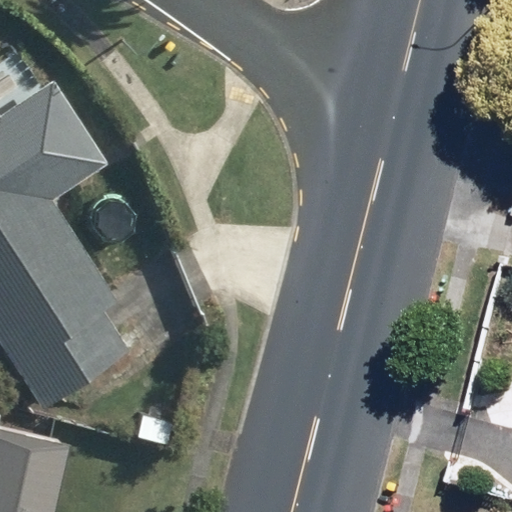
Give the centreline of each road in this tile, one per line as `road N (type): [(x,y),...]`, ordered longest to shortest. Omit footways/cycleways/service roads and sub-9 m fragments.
road 1 (residential): [(349,268),(153,0)]
road 2 (secondary): [(416,0),(349,268)]
road 3 (secondary): [(349,268),(288,511)]
